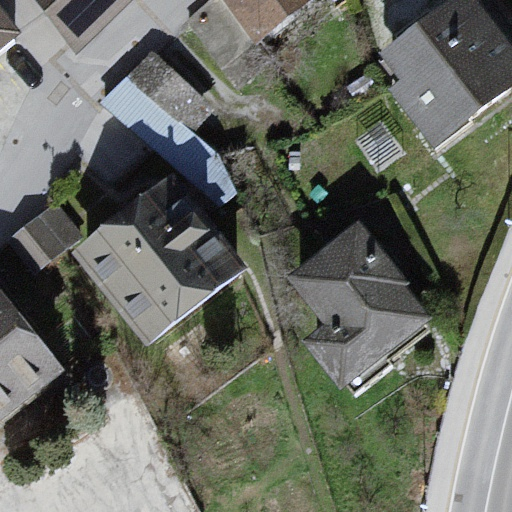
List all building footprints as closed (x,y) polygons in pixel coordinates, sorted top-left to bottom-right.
[(28,0),(86,57),(137,0),(28,0)] [(326,0),(215,0),(258,59),(330,5),(326,0)] [(511,48),(475,1),(384,65),(404,95),(397,101),(447,157),(511,101),(511,48)] [(0,13),(0,79),(32,54),(0,13)] [(189,120),(212,97),(157,44),(109,94),(221,201),(246,175),(189,120)] [(170,197),(77,267),(154,363),(249,281),(170,197)] [(13,236),(40,266),(69,240),(43,210),(13,236)] [(366,236),(291,290),(331,336),(310,354),(350,401),(437,326),(366,236)] [(0,439),(69,384),(3,298),(0,299),(0,439)]
